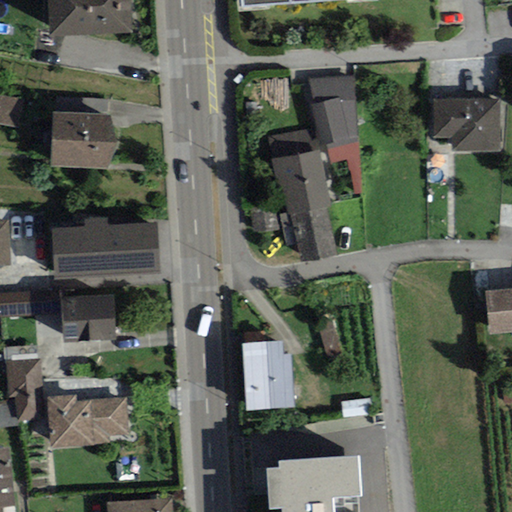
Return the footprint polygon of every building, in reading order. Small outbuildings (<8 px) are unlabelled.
[(47,0),(49,36),(131,33),(129,0),(47,0)] [(355,77),(308,79),(315,106),(309,108),(323,150),(358,142),(355,77)] [(0,96),(0,124),(17,127),(22,100),(0,96)] [(499,99),(433,99),(433,138),(452,138),(452,150),(499,151),(499,139),(499,99)] [(111,116),(53,112),(50,166),(108,169),(108,166),(113,155),(116,148),(116,141),(115,136),(110,121),(111,116)] [(268,137),(271,160),(320,153),(315,129),(268,137)] [(320,153),(271,160),(277,188),(282,187),(289,215),(325,207),(330,207),(320,153)] [(337,255),(325,207),(289,215),(301,263),(337,255)] [(9,219),(0,218),(0,265),(11,264),(9,219)] [(54,281),(160,274),(156,222),(108,225),(107,218),(83,220),(84,227),(50,229),(54,281)] [(488,336),(511,333),(511,289),(483,293),(488,336)] [(0,293),(0,318),(30,317),(28,292),(0,293)] [(113,296),(60,298),(62,342),(114,341),(113,296)] [(328,357),(342,353),(333,321),(319,325),(328,357)] [(246,411),(293,408),(291,354),(282,354),(282,342),(242,344),(246,411)] [(43,418),(40,360),(6,362),(8,399),(15,398),(15,406),(16,420),(43,418)] [(126,399),(76,402),(76,397),(47,398),(50,448),(109,444),(109,437),(128,436),(126,399)] [(16,420),(15,406),(0,407),(0,427),(16,427),(16,420)] [(9,449),(0,450),(0,511),(3,511),(3,507),(15,506),(9,449)] [(358,457),(279,462),(280,470),(267,470),(269,511),(358,511),(357,497),(361,497),(358,457)] [(172,511),(172,500),(107,503),(107,511),(172,511)]
